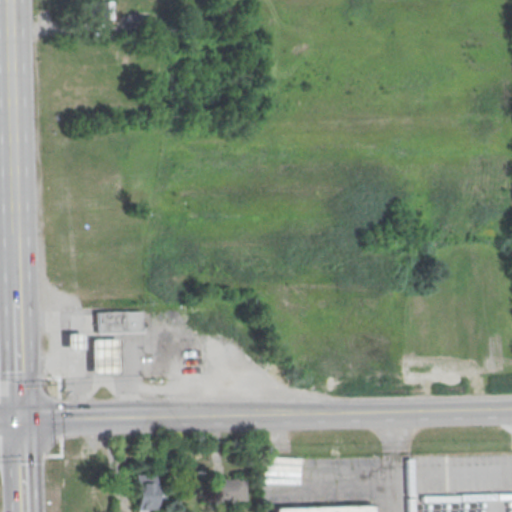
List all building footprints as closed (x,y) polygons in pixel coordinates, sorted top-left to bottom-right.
[(110,19),(110,0),(89,0),(89,19),(110,19)] [(93,312),(94,332),(138,332),(137,311),(93,312)] [(80,352),(79,335),(62,335),(63,352),(80,352)] [(115,376),(114,340),(87,341),(87,376),(115,376)] [(133,511),(155,511),(155,474),(133,474),(133,511)] [(244,504),(244,478),(213,478),(213,504),(244,504)]
